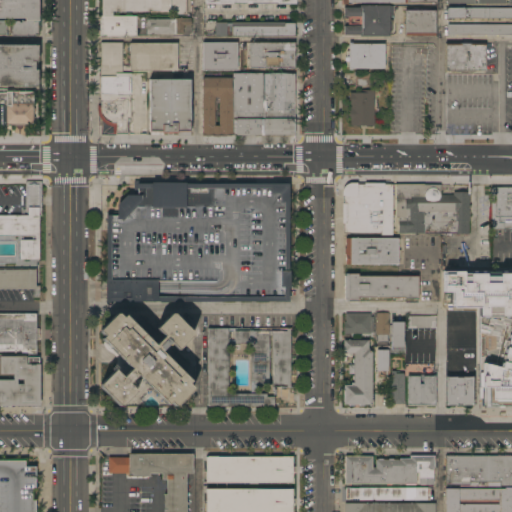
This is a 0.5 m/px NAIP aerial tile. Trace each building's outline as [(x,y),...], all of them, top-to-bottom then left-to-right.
[(40,0),(40,35),(36,35),(36,37),(12,37),(12,21),(19,21),(19,23),(21,23),(21,21),(26,21),(26,18),(0,18),(0,0),(40,0)] [(102,0),(186,0),(186,14),(176,15),(176,11),(112,12),(112,16),(102,16),(102,0)] [(435,0),(349,0),(349,3),(406,3),(431,3),(431,10),(435,10),(435,0)] [(360,37),(360,35),(344,35),(344,27),(348,27),(348,17),(344,17),(344,8),(360,8),(360,6),(388,6),(393,6),(393,16),(390,16),(390,37),(360,37)] [(511,35),(448,35),(448,25),(511,25),(511,19),(448,19),(448,8),(511,8),(511,35)] [(436,11),(435,36),(405,36),(405,11),(436,11)] [(112,16),(136,16),(136,37),(100,37),(100,16),(102,16),(112,16)] [(175,20),(175,18),(191,18),(191,26),(184,26),(184,35),(146,35),(146,20),(175,20)] [(232,36),(232,27),(227,27),(227,36),(215,36),(215,22),(284,23),(284,24),(295,24),(295,37),(232,36)] [(101,43),(122,43),(122,66),(130,66),(130,59),(128,59),(128,56),(130,56),(130,44),(177,44),(178,71),(130,71),(130,73),(118,73),(118,76),(101,76),(101,43)] [(237,71),(203,71),(203,43),(237,43),(237,71)] [(294,43),(294,69),(249,69),(249,43),(294,43)] [(385,69),(353,69),(353,70),(349,70),(349,62),(347,62),(347,52),(349,52),(348,43),(352,43),(352,45),(384,44),(385,69)] [(446,71),(446,44),(485,44),(485,71),(446,71)] [(0,45),(38,46),(38,62),(35,62),(35,70),(38,70),(38,87),(0,87),(0,45)] [(118,76),(118,73),(130,73),(130,76),(130,95),(101,95),(101,77),(101,76),(118,76)] [(258,135),(258,137),(253,137),(253,136),(244,136),(244,137),(240,137),(240,135),(234,135),(234,118),(233,118),(233,74),(266,74),(265,135),(258,135)] [(266,74),(295,74),(295,135),(265,135),(266,74)] [(355,74),(369,74),(370,86),(355,86),(355,74)] [(130,76),(130,95),(130,119),(130,133),(150,133),(150,80),(150,76),(130,76)] [(232,135),(203,136),(203,78),(232,78),(232,135)] [(190,135),(177,135),(177,133),(172,133),(172,135),(167,135),(167,133),(162,133),(162,136),(150,136),(150,133),(150,80),(155,80),(155,79),(186,79),(186,80),(190,80),(190,135)] [(0,93),(6,93),(6,91),(12,91),(12,92),(34,92),(34,125),(25,125),(25,126),(22,126),(22,128),(22,129),(19,130),(17,129),(17,126),(15,126),(15,125),(6,125),(6,129),(0,129),(0,93)] [(374,106),(378,106),(378,112),(374,112),(374,125),(351,125),(351,121),(350,121),(350,108),(351,108),(351,105),(350,105),(350,93),(360,93),(360,91),(374,91),(374,106)] [(130,95),(130,119),(127,119),(128,135),(116,135),(116,134),(113,134),(113,127),(109,126),(105,124),(102,121),(100,118),(98,114),(98,111),(98,106),(101,106),(101,95),(130,95)] [(0,215),(28,215),(28,208),(26,208),(26,181),(42,181),(42,219),(40,219),(40,259),(20,259),(20,240),(32,240),(32,236),(0,236),(0,215)] [(104,216),(116,216),(116,205),(127,197),(136,196),(136,184),(289,185),(289,304),(128,301),(128,295),(105,296),(104,216)] [(393,235),(380,235),(380,233),(344,233),(344,191),(345,189),(346,187),(348,186),(351,185),(353,184),(393,184),(393,235)] [(440,185),(440,195),(453,195),(453,192),(470,192),(470,205),(470,208),(470,221),(469,221),(469,234),(463,234),(463,236),(460,236),(460,234),(398,234),(398,218),(395,218),(396,185),(440,185)] [(511,230),(504,230),(504,223),(499,223),(499,217),(496,217),(496,204),(493,204),(493,197),(495,197),(495,187),(511,187),(511,230)] [(398,238),(398,250),(400,250),(400,253),(398,253),(398,265),(345,264),(345,254),(344,254),(344,248),(345,248),(345,238),(398,238)] [(511,268),(488,268),(488,271),(442,272),(443,293),(451,293),(451,308),(478,308),(478,400),(481,399),(481,407),(511,406),(511,268)] [(0,269),(36,269),(36,286),(39,286),(39,289),(0,289),(0,269)] [(418,276),(418,299),(405,299),(405,298),(358,298),(358,302),(346,302),(346,300),(345,300),(345,276),(345,274),(358,274),(358,276),(418,276)] [(389,335),(387,335),(387,341),(377,342),(377,335),(376,335),(376,313),(388,313),(389,335)] [(36,355),(36,358),(39,358),(39,364),(40,364),(40,406),(0,406),(0,314),(37,314),(37,329),(39,329),(39,340),(36,340),(36,355)] [(155,345),(164,336),(156,329),(171,314),(174,314),(193,333),(193,336),(178,350),(171,343),(162,352),(191,381),(189,384),(193,388),(193,390),(177,407),(174,406),(170,402),(167,405),(139,375),(129,384),(137,392),(122,406),(120,406),(101,387),(100,385),(115,370),(123,378),(132,369),(102,339),(104,336),(100,332),(101,330),(117,314),(119,314),(123,318),(125,316),(155,345)] [(370,314),(370,317),(374,317),(374,333),(370,333),(370,334),(350,334),(350,336),(345,336),(345,334),(344,334),(344,322),(345,322),(345,314),(370,314)] [(436,316),(436,328),(408,328),(408,316),(436,316)] [(405,347),(391,347),(391,322),(405,322),(405,347)] [(228,394),(267,394),(267,397),(274,397),(274,407),(208,407),(208,328),(229,328),(228,394)] [(290,387),(287,387),(287,384),(272,384),(272,332),(287,332),(287,329),(290,329),(290,387)] [(269,385),(254,385),(254,382),(251,382),(251,344),(235,344),(235,341),(235,331),(269,331),(269,385)] [(368,340),(368,349),(369,349),(369,352),(372,352),(372,405),(364,405),(364,406),(359,406),(359,405),(354,405),(354,406),(349,406),(349,405),(344,405),(344,385),(351,385),(351,383),(354,383),(354,380),(353,380),(353,376),(354,376),(354,374),(348,374),(348,365),(354,365),(354,363),(353,363),(353,359),(354,359),(354,354),(352,354),(352,356),(349,356),(349,353),(343,353),(343,340),(368,340)] [(389,366),(377,366),(376,350),(389,349),(389,366)] [(403,404),(391,404),(391,374),(404,374),(403,404)] [(435,406),(407,406),(407,376),(408,376),(408,377),(419,377),(419,375),(423,375),(423,377),(435,377),(435,406)] [(473,406),(445,406),(445,376),(473,376),(473,406)] [(193,454),(193,474),(187,474),(187,511),(164,511),(164,494),(166,494),(166,480),(162,480),(162,474),(150,474),(150,477),(132,477),(132,473),(108,473),(108,458),(128,458),(128,454),(193,454)] [(345,484),(343,484),(343,480),(344,480),(344,479),(342,479),(341,475),(342,473),(342,471),(345,473),(345,467),(344,467),(344,463),(345,463),(345,457),(372,456),(372,468),(375,468),(375,459),(377,459),(378,459),(382,459),(383,460),(387,460),(389,459),(392,459),(393,460),(399,460),(399,459),(407,459),(407,456),(434,456),(434,469),(433,469),(433,485),(418,485),(418,473),(416,473),(416,484),(345,484)] [(511,487),(488,487),(488,485),(446,485),(446,456),(511,456),(511,487)] [(292,457),(292,482),(207,482),(207,472),(204,472),(204,469),(207,469),(207,457),(292,457)] [(36,490),(34,490),(34,499),(36,499),(36,511),(0,511),(0,461),(26,461),(26,467),(36,467),(36,490)] [(359,499),(346,499),(346,489),(358,489),(358,488),(427,488),(427,489),(430,489),(430,500),(359,500),(359,499)] [(511,511),(445,511),(445,489),(505,489),(505,488),(511,488),(511,511)] [(292,489),(292,511),(207,511),(207,504),(204,504),(204,501),(207,501),(207,489),(292,489)] [(343,511),(434,511),(435,504),(344,503),(343,511)]
